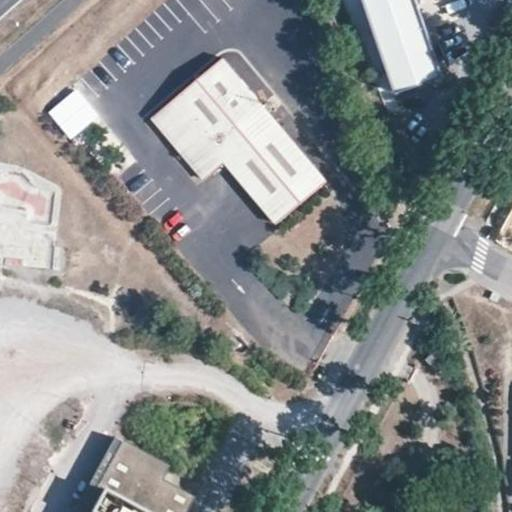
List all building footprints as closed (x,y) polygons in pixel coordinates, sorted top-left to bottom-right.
[(365,0),(397,91),(445,74),(435,44),(420,0),(365,0)] [(420,0),(435,44),(447,41),(441,24),(465,16),(459,0),(420,0)] [(224,56),(154,115),(207,178),(228,161),(279,222),(328,182),(224,56)] [(0,261),(44,267),(50,215),(0,208),(0,261)] [(166,464),(119,437),(95,482),(101,486),(88,510),(91,511),(90,511),(186,511),(194,497),(159,478),(166,464)]
